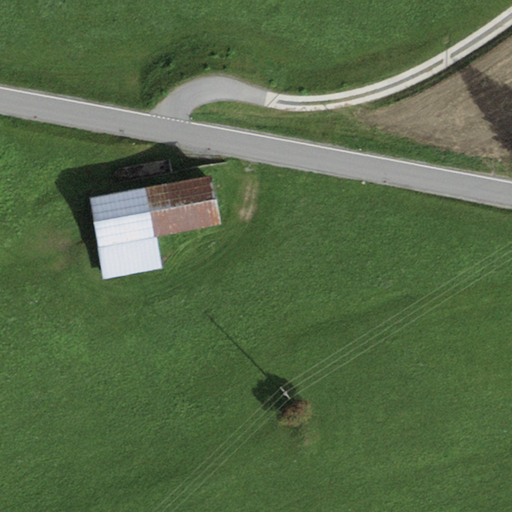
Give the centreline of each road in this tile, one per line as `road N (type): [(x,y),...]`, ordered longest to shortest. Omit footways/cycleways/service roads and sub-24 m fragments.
road 1 (unclassified): [(0,101),(511,197)]
road 2 (track): [(156,130),(183,99),(221,87),(304,104),(349,99),(458,52),(511,16)]
